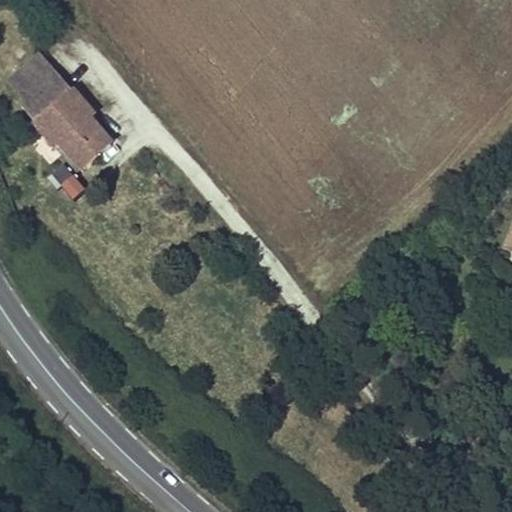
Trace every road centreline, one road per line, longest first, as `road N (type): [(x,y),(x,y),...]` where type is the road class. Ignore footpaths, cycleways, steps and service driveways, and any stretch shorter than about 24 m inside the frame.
road 1 (unknown): [(475,511),(102,62)]
road 2 (unclassified): [(0,305),(41,367),(189,511)]
